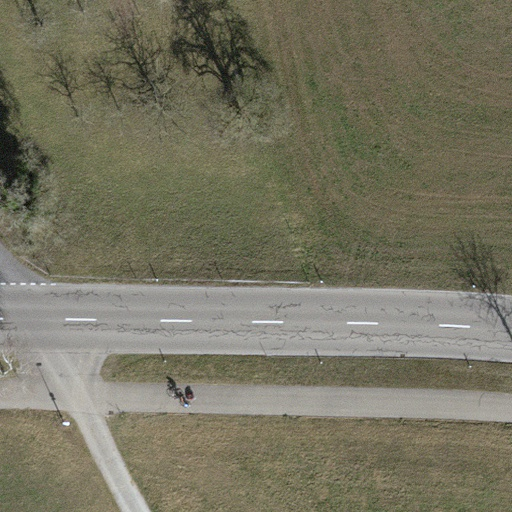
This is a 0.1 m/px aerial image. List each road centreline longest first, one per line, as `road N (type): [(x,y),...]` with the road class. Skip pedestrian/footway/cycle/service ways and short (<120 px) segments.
road 1 (tertiary): [(17,320),(511,330)]
road 2 (track): [(137,511),(41,320)]
